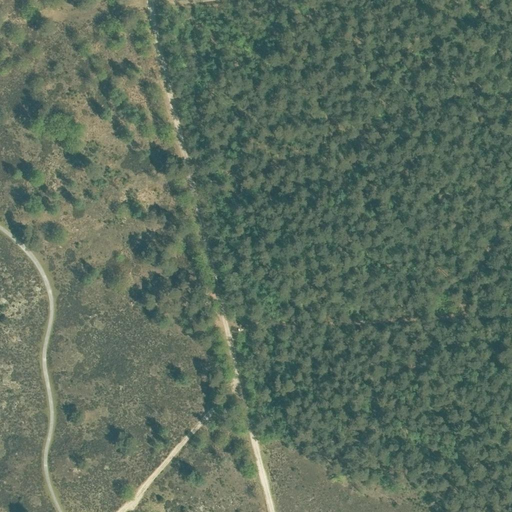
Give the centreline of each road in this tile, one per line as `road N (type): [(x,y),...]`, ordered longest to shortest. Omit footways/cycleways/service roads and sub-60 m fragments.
road 1 (track): [(149,0),(227,328)]
road 2 (track): [(0,28),(256,0)]
road 3 (track): [(241,380),(123,511)]
road 4 (track): [(271,511),(241,380)]
